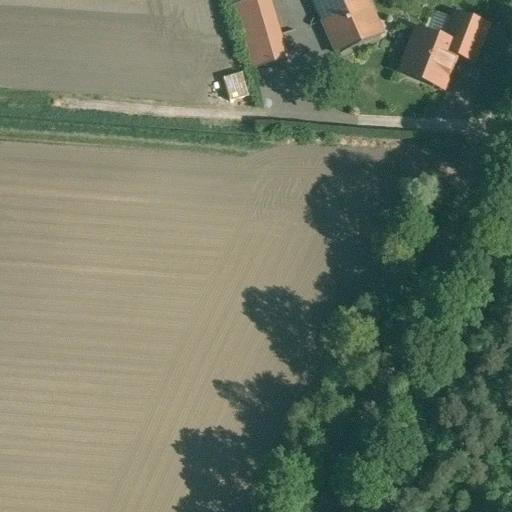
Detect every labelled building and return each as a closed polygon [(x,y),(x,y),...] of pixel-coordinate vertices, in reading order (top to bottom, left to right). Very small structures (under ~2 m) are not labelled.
[(270,0),(232,0),(253,70),(288,59),(270,0)] [(313,0),(338,56),(381,36),(364,0),(313,0)] [(428,36),(445,43),(454,21),(437,14),(428,36)] [(454,21),(445,43),(458,48),(455,56),(472,62),(485,28),(455,17),(454,21)] [(442,89),(455,56),(458,48),(445,43),(428,36),(417,32),(401,73),(442,89)]
